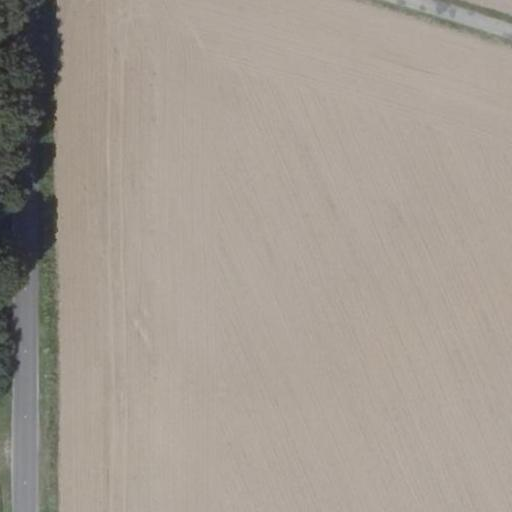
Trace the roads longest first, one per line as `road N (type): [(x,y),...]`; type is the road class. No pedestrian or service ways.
road 1 (tertiary): [(25,0),(24,511)]
road 2 (unclassified): [(380,0),(511,39)]
